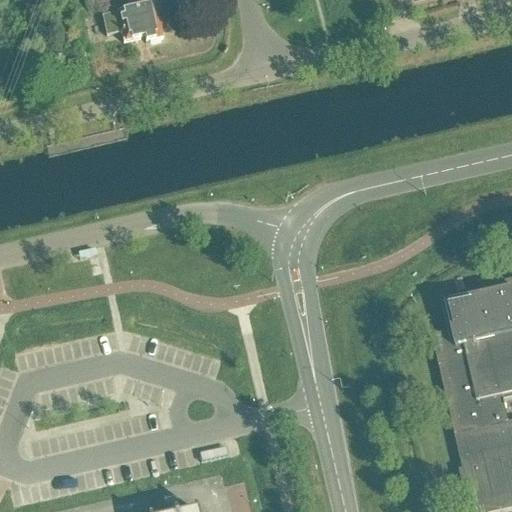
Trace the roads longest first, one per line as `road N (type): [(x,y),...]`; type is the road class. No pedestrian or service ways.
road 1 (residential): [(287,233),(197,215),(0,259)]
road 2 (residential): [(0,136),(267,75)]
road 3 (residential): [(511,20),(267,75)]
road 4 (residential): [(325,209),(361,192),(511,158)]
road 5 (residential): [(287,233),(285,293),(309,353)]
